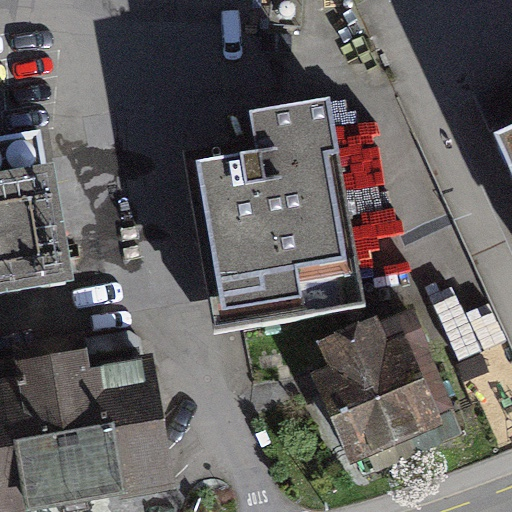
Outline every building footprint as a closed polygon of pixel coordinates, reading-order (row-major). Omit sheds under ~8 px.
[(367,298),(330,91),(252,105),(258,136),(183,150),(214,326),(367,298)] [(511,121),(496,129),(511,164),(511,121)] [(0,296),(65,283),(39,159),(0,167),(0,296)] [(398,330),(319,365),(358,453),(437,417),(398,330)] [(0,511),(12,511),(162,488),(141,363),(0,386),(0,511)]
